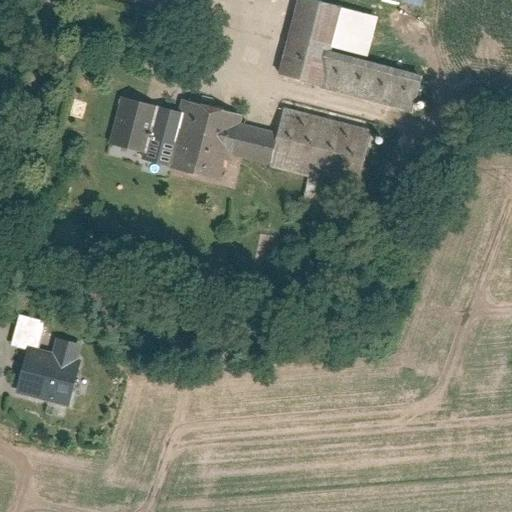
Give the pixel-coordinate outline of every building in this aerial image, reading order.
[(415,115),(424,82),(359,65),(371,21),(294,0),(292,0),(272,76),(415,115)] [(423,0),(388,0),(422,8),(423,0)] [(105,150),(164,165),(162,174),(215,187),(223,157),(264,167),(273,131),(232,120),(233,116),(179,103),(177,113),(118,98),(105,150)] [(273,131),(264,167),(350,189),(363,136),(277,115),(273,131)] [(28,350),(18,390),(29,393),(29,396),(50,402),(51,399),(68,403),(79,364),(73,362),(78,345),(60,340),(56,357),(28,350)]
